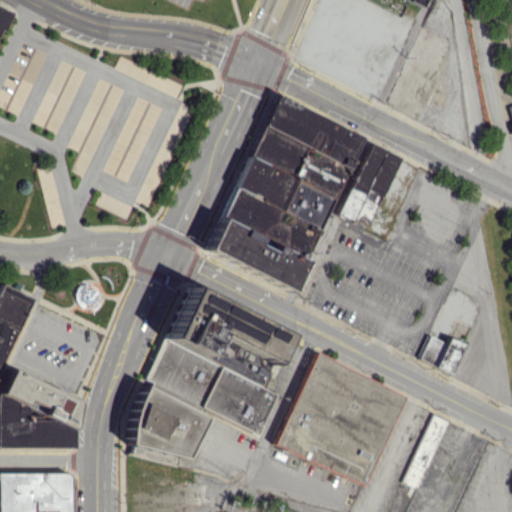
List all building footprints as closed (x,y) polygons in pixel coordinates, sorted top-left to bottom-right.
[(0,27),(8,9),(0,5),(0,27)] [(355,131),(269,96),(205,254),(292,289),(355,131)] [(394,154),(363,142),(335,216),(347,221),(349,217),(368,224),(394,154)] [(0,359),(26,296),(0,285),(0,359)] [(279,328),(179,290),(120,442),(131,446),(130,450),(188,473),(196,453),(186,450),(201,411),(256,432),(271,392),(257,386),(279,328)] [(416,360),(451,373),(462,343),(445,337),(443,342),(425,335),(416,360)] [(400,396),(358,484),(270,443),(312,354),(400,396)] [(0,447),(69,446),(69,425),(72,415),(72,407),(75,398),(3,370),(0,378),(0,447)] [(443,419),(427,413),(400,482),(417,488),(443,419)] [(0,471),(0,511),(68,511),(68,472),(0,471)]
